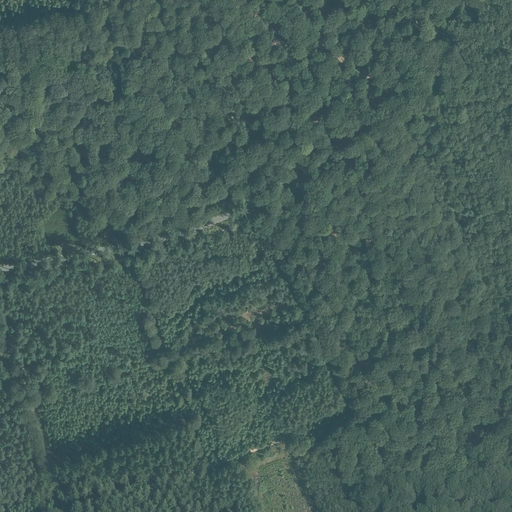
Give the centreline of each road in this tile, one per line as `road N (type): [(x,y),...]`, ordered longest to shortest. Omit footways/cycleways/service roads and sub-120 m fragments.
road 1 (tertiary): [(0,269),(170,236),(261,199),(413,115),(511,88)]
road 2 (track): [(362,411),(274,241),(189,0)]
road 3 (track): [(0,346),(60,511)]
